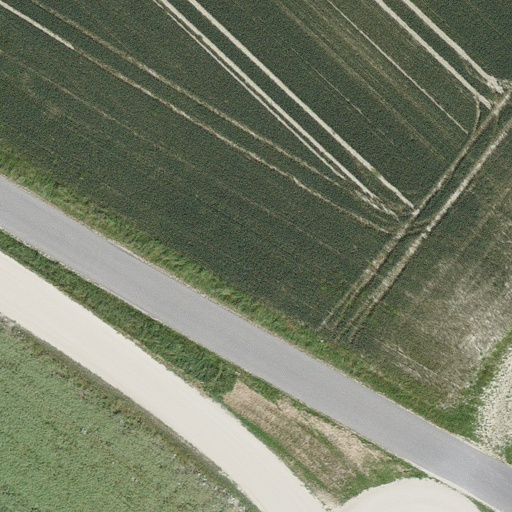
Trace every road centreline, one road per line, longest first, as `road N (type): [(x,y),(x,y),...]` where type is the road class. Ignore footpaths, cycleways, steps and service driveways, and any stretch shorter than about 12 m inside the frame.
road 1 (unclassified): [(511,499),(0,207)]
road 2 (unknown): [(154,391),(0,285)]
road 3 (unknown): [(264,480),(154,391)]
